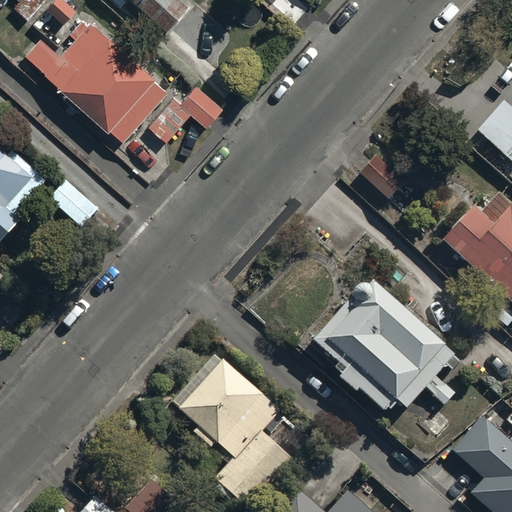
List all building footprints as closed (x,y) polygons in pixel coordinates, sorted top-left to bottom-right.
[(29,0),(16,15),(30,28),(55,0),(29,0)] [(177,10),(186,0),(117,0),(164,41),(185,18),(177,10)] [(47,19),(61,33),(74,19),(59,6),(47,19)] [(118,151),(161,103),(149,92),(152,90),(83,27),(68,44),(74,49),(58,66),(39,49),(23,67),(105,141),(106,140),(118,151)] [(201,135),(217,117),(194,96),(178,114),(201,135)] [(145,136),(162,152),(187,124),(170,108),(145,136)] [(473,142),(511,176),(511,120),(500,111),(473,142)] [(373,158),(358,177),(388,202),(403,182),(373,158)] [(0,161),(0,255),(20,233),(6,220),(32,191),(0,161)] [(50,208),(80,235),(95,218),(65,191),(50,208)] [(440,252),(511,315),(511,215),(510,214),(490,237),(469,219),(440,252)] [(361,286),(305,350),(331,373),(327,378),(334,384),(331,388),(350,404),(353,400),(378,423),(383,418),(385,415),(389,418),(392,414),(402,422),(421,400),(440,417),(450,406),(431,389),(441,377),(449,383),(458,372),(361,286)] [(0,362),(9,353),(0,345),(0,362)] [(234,511),(246,511),(285,468),(253,441),(274,418),(217,367),(171,420),(226,468),(208,488),(234,511)] [(450,460),(485,491),(472,505),(480,511),(511,511),(511,457),(478,428),(450,460)] [(129,511),(159,511),(167,504),(150,489),(129,511)] [(278,511),(354,511),(342,501),(331,511),(308,511),(292,497),(278,511)] [(105,511),(93,501),(84,511),(105,511)]
